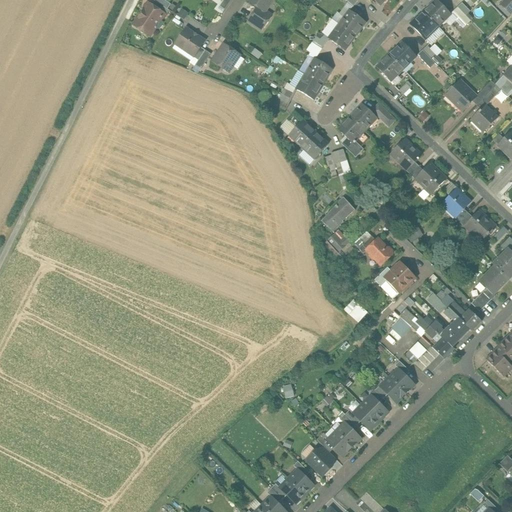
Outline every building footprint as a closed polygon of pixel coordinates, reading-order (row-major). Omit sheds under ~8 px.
[(171,4),(164,0),(155,0),(155,1),(168,9),(171,4)] [(231,0),(224,0),(220,6),(225,10),(231,0)] [(272,0),(250,0),(249,2),(258,7),(265,12),(265,11),(272,0)] [(451,15),(437,0),(428,8),(429,8),(424,13),(438,27),(445,21),(445,20),(450,15),(451,15)] [(511,13),(511,0),(504,0),(501,5),(511,14),(511,13)] [(168,9),(155,1),(151,6),(165,15),(164,15),(166,16),(170,11),(168,9)] [(151,6),(148,3),(143,11),(144,14),(141,17),(138,18),(133,25),(148,35),(152,29),(155,29),(164,15),(165,15),(151,6)] [(470,11),(462,3),(457,8),(466,16),(470,11)] [(271,15),(265,11),(265,12),(258,7),(254,14),(266,23),(271,15)] [(466,16),(457,8),(453,12),(461,20),(466,16)] [(366,23),(349,10),(349,11),(345,17),(339,25),(355,37),(359,32),(366,23)] [(438,27),(424,13),(420,17),(419,17),(411,25),(426,39),(431,33),(431,34),(438,27)] [(266,23),(254,14),(249,21),(262,30),(266,23)] [(466,16),(461,20),(466,26),(470,21),(466,16)] [(355,37),(339,25),(333,32),(334,32),(329,38),(328,39),(345,51),(352,42),(351,42),(355,37)] [(204,41),(186,29),(176,44),(194,57),(200,47),(204,41)] [(326,43),(316,37),(312,43),(322,49),(326,43)] [(322,49),(312,43),(309,48),(318,54),(322,49)] [(416,57),(402,43),(394,50),(394,51),(390,55),(403,70),(410,63),(415,57),(416,58),(416,57)] [(240,55),(224,45),(213,62),(223,69),(224,71),(226,72),(231,72),(232,69),(232,67),(240,55)] [(435,54),(427,46),(423,50),(431,59),(431,58),(435,54)] [(200,47),(194,57),(193,57),(198,61),(199,61),(205,51),(200,47)] [(431,59),(423,50),(418,55),(426,63),(431,59)] [(205,51),(199,61),(198,61),(195,65),(201,69),(211,54),(206,51),(205,51)] [(442,61),(435,54),(431,58),(438,66),(442,61)] [(403,70),(390,55),(385,60),(385,59),(376,67),(391,82),(391,81),(396,76),(397,76),(403,70)] [(332,70),(314,59),(315,60),(311,66),(310,66),(305,74),(322,84),(326,79),(332,70)] [(511,66),(511,67),(511,69),(505,77),(504,76),(503,76),(508,80),(511,84),(511,66)] [(322,84),(305,74),(301,82),(297,88),(296,89),(297,90),(313,100),(319,90),(322,84)] [(461,80),(445,96),(446,97),(448,95),(463,110),(462,112),(472,102),(472,101),(476,96),(460,81),(461,81),(461,80)] [(511,93),(511,84),(508,80),(500,89),(501,90),(509,97),(511,93)] [(491,81),(480,92),(485,97),(496,86),(491,81)] [(297,88),(288,84),(282,94),(292,100),(297,90),(296,89),(297,88)] [(406,84),(399,91),(403,95),(410,88),(406,84)] [(496,86),(485,97),(490,102),(501,90),(500,89),(496,86)] [(476,96),(472,101),(472,102),(477,106),(485,97),(480,92),(476,96)] [(282,94),(276,106),(285,111),(292,100),(282,94)] [(485,97),(477,106),(481,110),(482,110),(486,107),(490,102),(485,97)] [(377,118),(362,104),(354,112),(355,113),(350,117),(365,131),(371,124),(376,119),(377,118)] [(389,115),(379,105),(373,111),(384,121),(389,115)] [(497,117),(486,107),(482,110),(481,110),(471,121),(473,119),(484,130),(483,132),(483,133),(498,117),(497,117)] [(311,128),(294,113),(288,120),(296,127),(289,136),(290,135),(295,141),(302,148),(315,133),(311,129),(311,128)] [(365,131),(350,117),(346,122),(338,130),(347,139),(341,145),(356,158),(364,150),(355,141),(358,138),(359,138),(365,131)] [(511,132),(511,130),(511,131),(497,146),(498,147),(500,145),(509,153),(507,154),(511,158),(511,159),(511,160),(511,132)] [(320,137),(315,133),(302,148),(309,154),(309,153),(315,158),(314,159),(315,159),(329,144),(320,137)] [(421,155),(406,141),(407,140),(406,140),(390,156),(407,171),(415,163),(422,155),(421,155)] [(343,150),(337,152),(341,162),(347,160),(343,150)] [(337,152),(331,154),(334,164),(341,162),(337,152)] [(347,160),(341,162),(344,174),(350,172),(347,160)] [(415,163),(407,171),(411,175),(419,167),(415,163)] [(446,179),(431,164),(432,164),(431,163),(424,171),(415,179),(415,180),(430,194),(428,197),(429,197),(447,179),(446,178),(446,179)] [(419,167),(411,175),(415,179),(424,171),(419,167)] [(470,203),(457,191),(458,190),(457,189),(442,205),(456,219),(464,210),(471,202),(470,203)] [(348,193),(322,222),(333,232),(334,232),(333,232),(343,222),(343,223),(344,222),(343,221),(354,210),(355,211),(355,210),(353,208),(357,203),(348,193)] [(464,210),(456,219),(460,223),(468,214),(464,210)] [(496,226),(480,211),(473,218),(464,227),(465,228),(468,226),(482,239),(477,243),(478,244),(486,236),(487,237),(489,235),(488,234),(496,226)] [(468,214),(460,223),(464,227),(473,218),(468,214)] [(341,241),(335,234),(328,240),(328,241),(325,244),(342,262),(346,257),(343,254),(351,246),(348,243),(349,242),(345,237),(341,241)] [(372,237),(359,249),(363,254),(367,250),(366,250),(376,241),(372,237)] [(386,248),(378,239),(376,241),(366,250),(367,250),(371,255),(371,257),(373,259),(375,259),(381,265),(393,255),(392,254),(392,251),(389,248),(386,248)] [(508,250),(493,265),(509,280),(511,276),(511,275),(511,274),(511,272),(511,252),(509,250),(508,250)] [(415,278),(401,263),(392,272),(385,279),(387,281),(399,293),(402,290),(403,290),(412,282),(411,281),(415,278)] [(495,267),(480,282),(493,295),(509,280),(493,265),(495,267)] [(388,268),(375,280),(381,287),(387,281),(385,279),(392,272),(388,268)] [(399,293),(387,281),(381,287),(393,299),(399,293)] [(446,287),(436,296),(438,297),(442,301),(448,295),(451,292),(446,287)] [(492,299),(484,291),(471,304),(480,312),(492,299)] [(455,302),(448,295),(442,301),(448,308),(454,303),(455,302)] [(442,301),(438,297),(432,304),(441,313),(444,310),(446,311),(449,308),(442,301)] [(367,313),(354,301),(344,310),(358,323),(367,313)] [(454,303),(448,308),(458,318),(460,319),(465,314),(454,303)] [(458,318),(449,308),(446,311),(444,314),(449,319),(451,318),(455,322),(458,318)] [(436,317),(428,309),(420,317),(430,327),(434,323),(431,321),(436,317)] [(414,318),(406,310),(399,317),(411,327),(416,331),(418,328),(411,321),(414,318)] [(482,322),(469,310),(465,314),(460,319),(470,329),(470,330),(472,332),(482,322)] [(430,327),(420,317),(416,321),(426,331),(430,327)] [(460,319),(458,318),(455,322),(449,327),(461,338),(470,330),(470,329),(460,319)] [(411,327),(401,319),(393,328),(402,337),(411,327)] [(441,328),(435,322),(434,323),(430,327),(440,336),(444,333),(440,329),(441,328)] [(430,327),(426,331),(425,332),(432,340),(433,339),(437,343),(442,338),(430,327)] [(461,338),(449,327),(444,333),(440,336),(442,338),(452,347),(461,338)] [(402,337),(393,328),(389,332),(398,341),(402,337)] [(431,346),(422,337),(418,343),(426,351),(430,346),(431,346)] [(511,340),(509,337),(499,347),(500,347),(511,359),(511,340)] [(452,347),(442,338),(437,343),(432,348),(444,359),(454,349),(452,347)] [(426,351),(418,343),(406,355),(414,363),(426,351)] [(414,363),(422,372),(439,355),(430,346),(426,351),(414,363)] [(511,359),(500,347),(496,351),(508,362),(511,359)] [(508,362),(496,351),(487,360),(503,376),(511,367),(508,362)] [(410,371),(399,361),(395,366),(399,369),(405,375),(410,371)] [(390,378),(405,394),(415,385),(405,375),(399,369),(390,378)] [(405,394),(390,378),(389,377),(384,382),(385,383),(381,388),(388,395),(396,403),(405,394)] [(285,387),(287,397),(294,395),(292,385),(285,387)] [(388,395),(381,388),(379,386),(375,391),(384,399),(388,395)] [(375,391),(374,389),(369,394),(372,396),(379,403),(384,399),(375,391)] [(379,403),(372,396),(363,405),(378,421),(388,412),(379,403)] [(378,421),(363,405),(354,414),(354,415),(361,422),(369,430),(378,421)] [(361,422),(354,415),(354,414),(350,410),(345,415),(357,426),(361,422)] [(357,426),(345,415),(341,419),(345,423),(352,430),(357,426)] [(352,430),(345,423),(336,432),(352,448),(361,439),(352,430)] [(336,432),(329,439),(327,441),(334,448),(343,457),(352,448),(336,432)] [(324,433),(317,440),(324,447),(327,450),(330,453),(334,448),(327,441),(329,439),(324,433)] [(319,452),(317,450),(306,460),(323,477),(333,466),(323,455),(319,452)] [(335,459),(327,451),(323,455),(333,466),(335,459)] [(511,468),(511,459),(508,456),(499,464),(508,473),(510,472),(509,471),(511,468)] [(310,473),(298,462),(294,466),(298,470),(305,477),(310,473)] [(305,477),(298,470),(289,479),(305,495),(314,486),(305,477)] [(289,479),(280,488),(287,496),(295,504),(305,495),(289,479)] [(287,496),(280,488),(276,484),(271,489),(283,500),(287,496)] [(283,500),(271,489),(267,493),(271,497),(278,504),(283,500)] [(286,511),(278,504),(271,497),(262,506),(267,511),(286,511)] [(500,511),(488,500),(484,504),(489,510),(490,510),(492,511),(500,511)]
